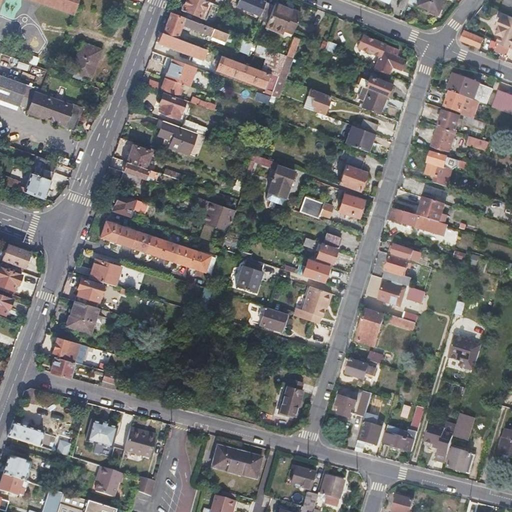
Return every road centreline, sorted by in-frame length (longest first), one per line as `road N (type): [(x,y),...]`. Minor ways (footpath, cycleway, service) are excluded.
road 1 (residential): [(306,449),(435,48)]
road 2 (residential): [(14,374),(306,449)]
road 3 (secondary): [(158,0),(66,238)]
road 4 (tertiary): [(66,238),(14,374)]
road 5 (residential): [(383,470),(511,501)]
road 6 (residential): [(321,0),(435,48)]
